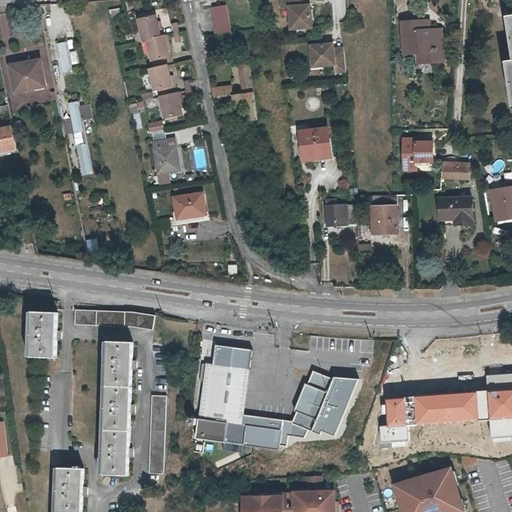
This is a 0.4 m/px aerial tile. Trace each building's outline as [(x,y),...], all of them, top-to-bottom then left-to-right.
[(291,33),(317,31),(314,5),(308,5),(307,0),(281,0),(282,9),(289,9),(291,33)] [(226,5),(213,7),(216,34),(232,32),(226,5)] [(163,36),(162,29),(159,29),(158,23),(156,15),(140,19),(144,41),(148,40),(163,36)] [(423,53),(424,63),(444,61),(441,28),(428,29),(422,30),(421,21),(398,23),(402,55),(415,54),(423,53)] [(148,40),(154,69),(168,65),(166,59),(170,58),(168,52),(167,45),(170,45),(168,35),(163,36),(148,40)] [(64,71),(74,69),(69,41),(58,43),(64,71)] [(334,42),(325,43),(328,64),(335,63),(336,71),(347,70),(344,49),(334,50),(334,42)] [(328,64),(325,43),(311,44),(313,65),(326,64),(328,64)] [(416,64),(424,63),(423,53),(415,54),(416,64)] [(242,60),(247,93),(255,92),(251,59),(242,60)] [(32,61),(11,65),(16,91),(35,88),(35,86),(45,84),(41,61),(33,62),(32,61)] [(157,90),(158,95),(159,97),(174,94),(168,65),(154,69),(149,70),(154,91),(157,90)] [(212,88),(214,98),(235,95),(233,85),(212,88)] [(235,95),(236,105),(248,104),(251,121),(259,120),(255,92),(247,93),(235,95)] [(181,115),(180,108),(178,102),(181,102),(179,93),(174,94),(159,97),(163,119),(181,115)] [(216,108),(236,105),(235,95),(214,98),(216,108)] [(71,104),(73,118),(76,132),(84,131),(87,144),(79,146),(86,173),(96,171),(85,120),(95,117),(92,103),(82,105),(81,102),(71,104)] [(132,114),(134,129),(141,128),(139,113),(132,114)] [(66,134),(76,132),(73,118),(63,120),(66,134)] [(162,120),(146,122),(148,133),(163,131),(162,120)] [(0,130),(0,156),(19,152),(13,128),(0,130)] [(332,130),(302,134),(306,163),(336,160),(332,130)] [(169,139),(154,142),(160,174),(180,170),(176,146),(170,147),(169,139)] [(418,139),(405,140),(405,173),(419,173),(419,165),(438,165),(438,142),(418,142),(418,139)] [(474,165),(447,164),(447,178),(446,178),(446,181),(473,181),(474,165)] [(511,188),(493,192),(498,225),(511,222),(511,188)] [(205,196),(177,200),(181,221),(208,216),(205,196)] [(465,220),(465,225),(476,224),(476,198),(444,199),(444,220),(459,220),(465,220)] [(337,200),(327,201),(328,225),(357,224),(356,205),(337,205),(337,200)] [(401,236),(401,208),(376,209),(376,237),(401,236)] [(33,227),(25,229),(27,242),(36,241),(33,227)] [(371,252),(371,243),(358,244),(358,252),(371,252)] [(26,331),(25,349),(49,351),(52,306),(27,305),(26,324),(24,324),(24,331),(26,331)] [(73,323),(129,326),(151,330),(154,315),(132,312),(73,308),(73,323)] [(95,452),(94,471),(119,473),(126,339),(102,337),(101,356),(98,355),(97,363),(100,363),(98,400),(96,400),(95,408),(98,408),(96,445),(93,445),(92,452),(95,452)] [(243,413),(251,348),(202,340),(198,364),(205,364),(197,419),(196,425),(194,435),(277,446),(278,442),(284,442),(286,432),(303,435),(308,427),(290,420),(243,413)] [(330,376),(311,369),(306,382),(303,381),(291,408),(295,409),(290,420),(308,427),(330,376)] [(331,373),(330,376),(308,427),(317,431),(320,426),(331,430),(355,375),(331,373)] [(401,397),(382,398),(384,427),(485,420),(483,391),(410,396),(410,402),(402,402),(401,397)] [(167,396),(151,395),(148,473),(162,473),(167,396)] [(5,420),(0,421),(0,455),(10,454),(5,420)] [(74,511),(77,465),(73,465),(73,462),(68,462),(67,464),(52,463),(51,482),(48,482),(48,489),(51,489),(49,511),(74,511)] [(458,465),(398,482),(406,511),(467,511),(471,511),(458,465)] [(339,511),(339,488),(297,489),(297,511),(339,511)] [(288,511),(288,494),(246,495),(246,511),(288,511)]
